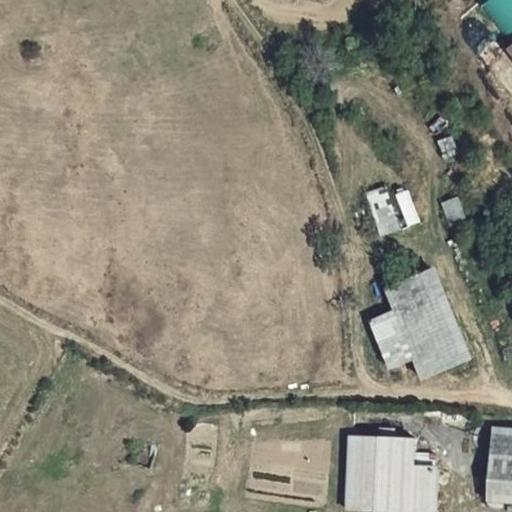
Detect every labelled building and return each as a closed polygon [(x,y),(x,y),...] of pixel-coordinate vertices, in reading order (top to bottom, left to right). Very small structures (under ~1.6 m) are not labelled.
[(417,359),(424,378),(473,357),(438,273),(390,293),(398,313),(371,324),(390,370),(417,359)] [(511,433),(504,433),(501,464),(511,464),(511,433)] [(415,438),(348,438),(347,510),(380,510),(380,511),(437,511),(438,468),(415,468),(415,438)] [(511,464),(501,464),(499,487),(511,489),(511,464)] [(511,489),(499,487),(498,500),(511,500),(511,489)]
